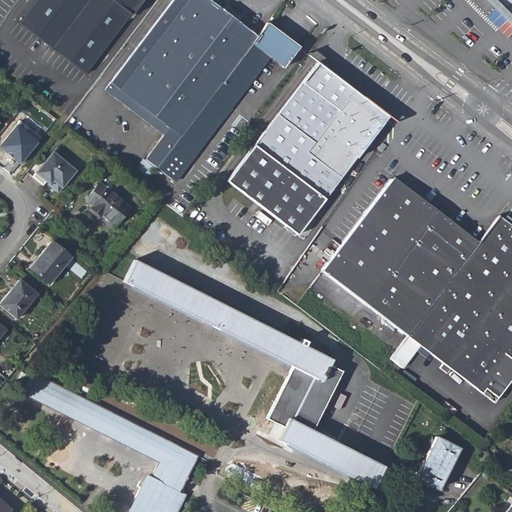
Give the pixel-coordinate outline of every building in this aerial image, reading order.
[(35,0),(18,24),(84,75),(128,15),(130,16),(141,0),(35,0)] [(144,160),(155,169),(162,159),(188,125),(217,86),(242,53),(255,36),(238,23),(221,10),(207,0),(172,0),(104,91),(161,135),(144,160)] [(511,0),(488,0),(511,23),(511,0)] [(221,10),(238,23),(242,18),(225,5),(221,10)] [(297,48),(264,24),(255,36),(242,53),(217,86),(188,125),(162,159),(155,169),(173,183),(269,58),(282,68),(297,48)] [(316,63),(225,181),(295,235),(385,117),(316,63)] [(383,147),(379,144),(374,150),(378,153),(383,147)] [(55,147),(31,176),(41,185),(47,177),(51,179),(47,184),(56,191),(74,170),(67,165),(71,161),(55,147)] [(320,271),(405,336),(423,312),(450,276),(476,242),(390,178),(320,271)] [(97,184),(83,200),(91,207),(89,209),(99,217),(100,216),(113,226),(127,208),(97,184)] [(511,220),(505,215),(502,219),(496,214),(479,237),(476,242),(450,276),(423,312),(405,336),(417,345),(440,362),(437,367),(445,373),(448,368),(484,395),(511,359),(511,357),(511,220)] [(51,241),(29,268),(48,284),(70,257),(51,241)] [(132,263),(122,283),(290,365),(265,418),(282,427),(276,441),(370,487),(380,466),(311,432),(339,371),(327,365),(329,361),(132,263)] [(18,280),(0,302),(0,307),(15,320),(35,294),(18,280)] [(388,359),(400,368),(417,345),(405,336),(397,347),(388,359)] [(484,395),(491,400),(511,372),(511,359),(484,395)] [(149,477),(178,492),(182,484),(185,477),(196,456),(29,374),(20,393),(156,461),(149,477)] [(4,405),(12,409),(14,403),(7,400),(4,405)] [(435,437),(414,478),(437,490),(458,448),(435,437)] [(178,492),(149,477),(144,476),(126,511),(174,511),(183,494),(178,492)] [(0,511),(8,511),(6,510),(7,509),(0,503),(0,511)]
